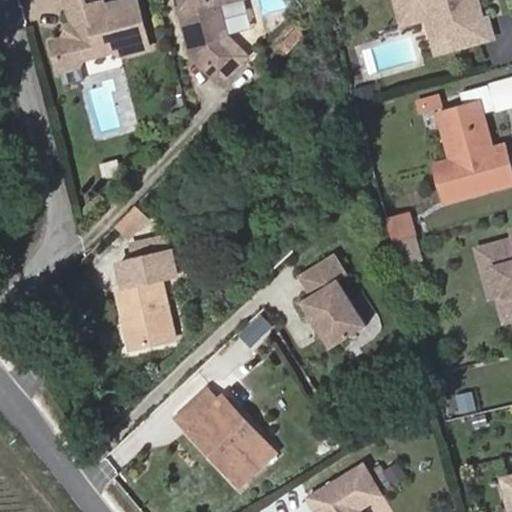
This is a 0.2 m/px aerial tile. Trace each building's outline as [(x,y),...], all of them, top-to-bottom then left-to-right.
[(52,42),(59,73),(79,68),(82,62),(114,53),(120,56),(149,48),(136,0),(129,0),(103,7),(101,0),(65,0),(70,13),(74,30),(70,37),(52,42)] [(182,0),(184,5),(179,6),(192,56),(220,85),(248,57),(227,36),(218,5),(236,0),(182,0)] [(397,0),(400,6),(420,0),(424,0),(430,20),(440,55),(495,39),(490,21),(485,22),(478,0),(397,0)] [(430,20),(424,0),(420,0),(400,6),(406,27),(430,20)] [(448,204),(511,186),(511,171),(507,154),(489,159),(486,152),(492,150),(482,115),(495,111),(489,90),(463,98),(466,109),(443,116),(456,164),(438,169),(448,204)] [(507,154),(505,147),(492,150),(486,152),(489,159),(507,154)] [(139,208),(118,230),(131,242),(151,221),(139,208)] [(415,239),(408,215),(389,220),(396,244),(415,239)] [(511,232),(510,233),(511,238),(511,242),(478,251),(485,274),(497,271),(510,317),(511,316),(511,232)] [(422,263),(415,239),(396,244),(403,268),(422,263)] [(118,295),(134,352),(178,340),(163,282),(177,278),(173,260),(138,270),(142,287),(118,295)] [(371,331),(343,286),(352,281),(340,260),(304,282),(316,302),(307,308),(335,354),(371,331)] [(511,316),(510,317),(497,271),(485,274),(492,299),(499,297),(506,323),(511,321),(511,316)] [(177,420),(209,455),(216,449),(246,483),(276,455),(224,399),(220,403),(209,391),(177,420)] [(216,449),(209,455),(239,488),(246,483),(216,449)] [(364,511),(386,499),(367,466),(310,500),(316,511),(364,511)] [(397,466),(386,473),(394,484),(405,477),(397,466)] [(511,511),(511,478),(501,481),(508,511),(511,511)]
